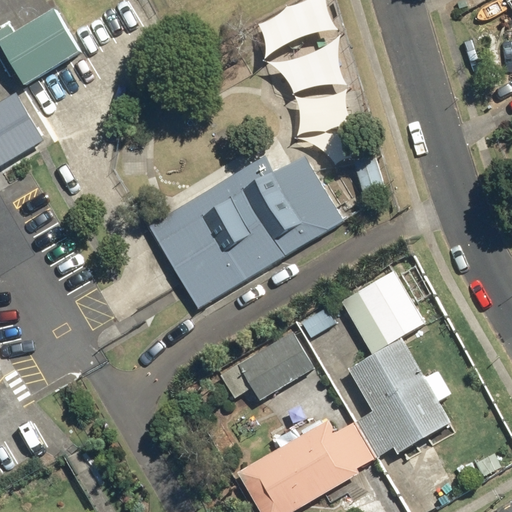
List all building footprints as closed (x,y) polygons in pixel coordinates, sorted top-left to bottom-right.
[(60,8),(5,40),(31,83),(86,50),(60,8)] [(0,168),(48,140),(21,95),(0,107),(0,168)] [(389,187),(379,155),(358,161),(369,193),(389,187)] [(155,227),(205,308),(351,218),(313,158),(282,177),(270,157),(155,227)] [(430,323),(400,270),(363,291),(393,344),(430,323)] [(258,388),(265,400),(321,367),(298,330),(225,374),(240,399),(258,388)] [(432,377),(408,337),(354,369),(378,410),(360,421),(382,458),(399,447),(403,453),(458,422),(445,400),(458,393),(444,370),(432,377)] [(243,472),(266,511),(298,511),(366,472),(364,468),(380,459),(358,422),(342,431),(335,419),(243,472)]
